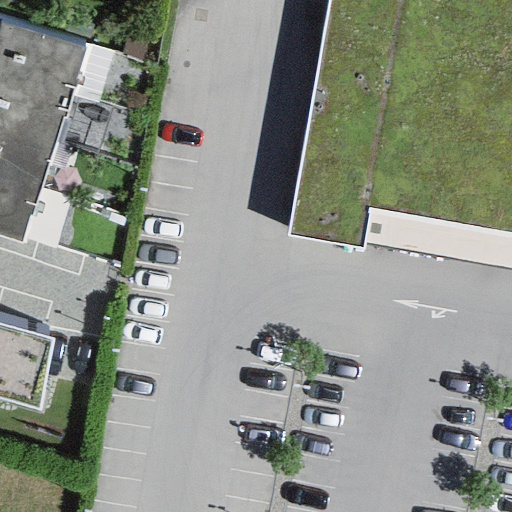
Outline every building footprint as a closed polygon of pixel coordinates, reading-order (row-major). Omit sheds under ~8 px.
[(511,0),(325,0),(282,234),(362,249),(363,243),(365,208),(511,234),(511,0)] [(86,45),(0,17),(0,67),(72,90),(86,45)] [(72,90),(0,67),(0,117),(57,136),(72,90)] [(57,136),(0,117),(0,163),(44,177),(57,136)] [(44,177),(0,163),(0,236),(23,244),(44,177)] [(511,234),(365,208),(363,243),(511,269),(511,234)] [(50,340),(0,325),(0,398),(39,409),(50,340)]
